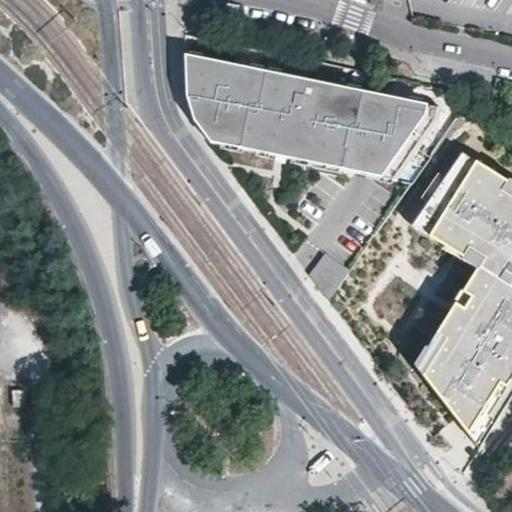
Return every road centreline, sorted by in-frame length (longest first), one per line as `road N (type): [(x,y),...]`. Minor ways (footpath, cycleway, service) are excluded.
road 1 (tertiary): [(382,460),(376,420),(154,113),(139,0)]
road 2 (primary): [(0,107),(78,225),(113,314),(124,371),(129,511)]
road 3 (residential): [(511,60),(291,0)]
road 4 (primary): [(118,192),(159,382)]
road 5 (tertiary): [(110,0),(118,192)]
road 6 (primary): [(237,342),(118,192)]
road 7 (primary): [(118,192),(72,139),(0,81)]
road 8 (primary): [(160,446),(168,463),(202,487),(284,490)]
road 9 (primary): [(382,460),(286,388)]
